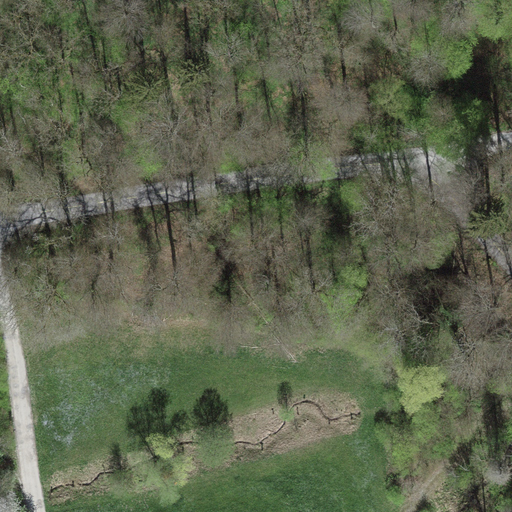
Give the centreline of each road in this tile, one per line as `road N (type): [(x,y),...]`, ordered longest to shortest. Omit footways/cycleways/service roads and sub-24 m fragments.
road 1 (unclassified): [(0,217),(410,159)]
road 2 (track): [(410,159),(511,263)]
